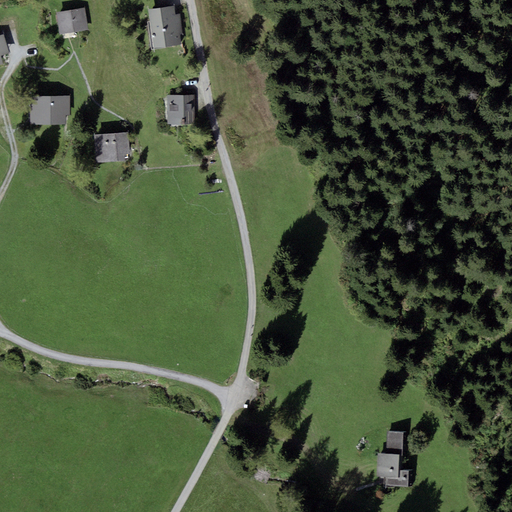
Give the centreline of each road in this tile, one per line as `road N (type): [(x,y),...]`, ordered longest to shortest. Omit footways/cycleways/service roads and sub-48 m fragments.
road 1 (residential): [(189,0),(252,289),(235,398),(175,511)]
road 2 (track): [(0,331),(44,351),(204,384),(235,398)]
road 3 (track): [(0,194),(14,155),(0,91),(17,52)]
